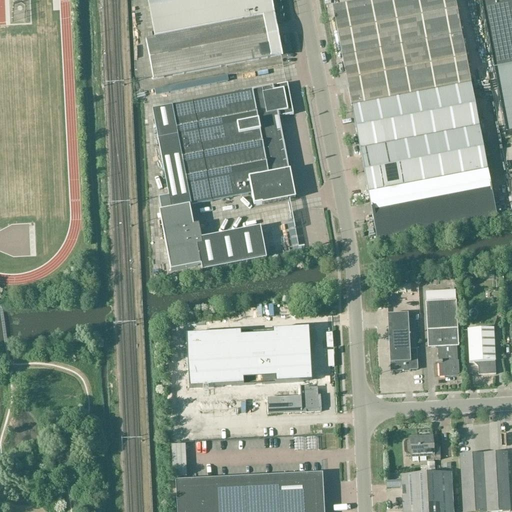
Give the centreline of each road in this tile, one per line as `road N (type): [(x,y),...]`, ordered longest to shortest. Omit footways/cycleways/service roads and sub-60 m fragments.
road 1 (unclassified): [(305,0),(347,233),(361,409)]
road 2 (unclassified): [(511,402),(361,409)]
road 3 (unknown): [(330,453),(197,461)]
